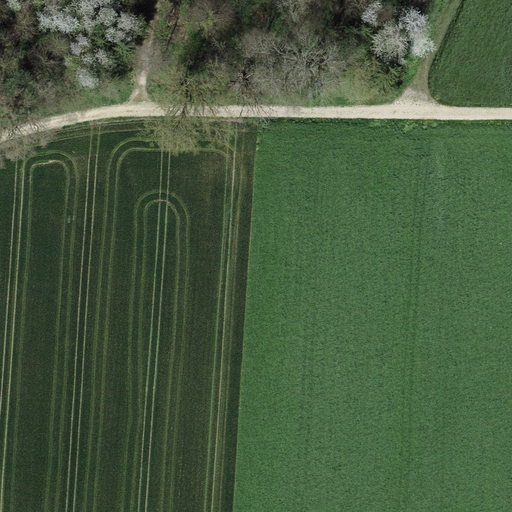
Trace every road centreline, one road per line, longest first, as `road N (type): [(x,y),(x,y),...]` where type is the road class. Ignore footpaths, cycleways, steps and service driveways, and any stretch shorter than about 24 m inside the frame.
road 1 (track): [(0,136),(135,110),(403,112)]
road 2 (track): [(403,112),(453,0)]
